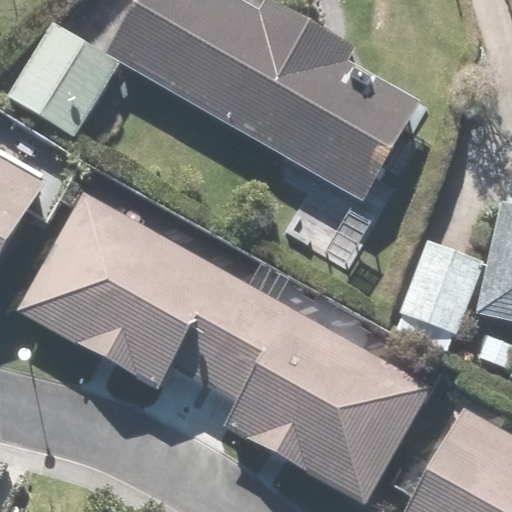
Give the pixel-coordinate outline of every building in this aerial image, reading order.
[(143,0),(109,60),(369,210),(425,113),(352,70),(360,56),(270,4),(262,19),(229,0),(143,0)] [(123,70),(54,30),(10,107),(78,146),(123,70)] [(0,160),(0,284),(54,192),(0,160)] [(323,335),(323,334),(83,199),(16,319),(161,399),(173,378),(239,412),(226,437),(365,511),(370,511),(436,393),(323,335)] [(511,209),(505,208),(479,319),(511,326),(511,209)] [(489,270),(429,246),(400,317),(460,342),(489,270)] [(511,511),(511,440),(464,414),(410,511),(511,511)]
